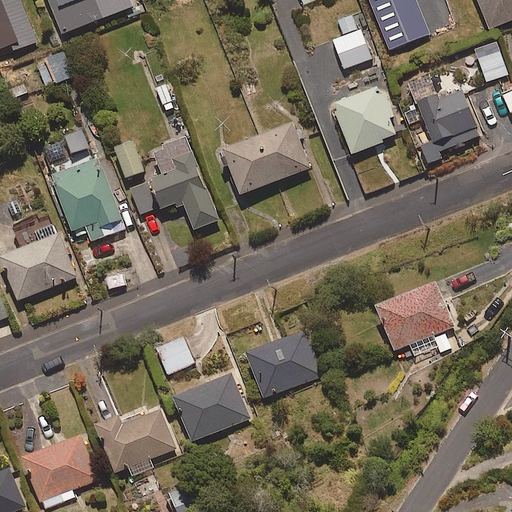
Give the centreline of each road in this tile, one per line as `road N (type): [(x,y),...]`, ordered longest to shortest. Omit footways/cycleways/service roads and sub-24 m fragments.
road 1 (residential): [(0,370),(511,171)]
road 2 (residential): [(511,359),(410,511)]
